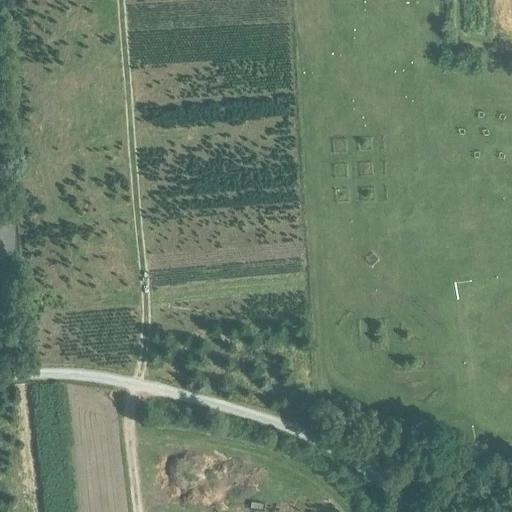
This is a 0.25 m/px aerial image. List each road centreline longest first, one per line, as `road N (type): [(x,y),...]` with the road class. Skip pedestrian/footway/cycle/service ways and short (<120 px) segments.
road 1 (track): [(0,371),(122,377),(206,395),(276,419),(376,471),(420,511)]
road 2 (track): [(376,471),(511,458)]
